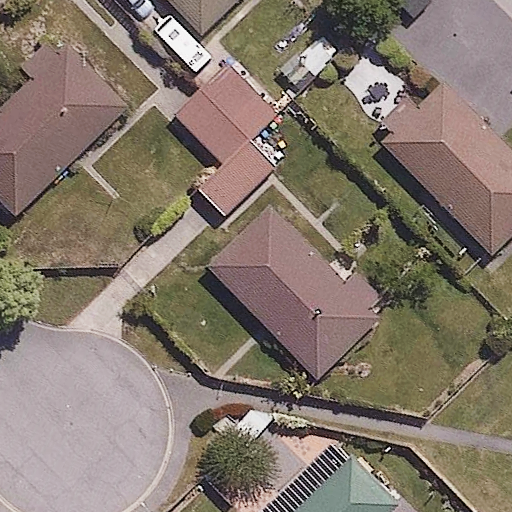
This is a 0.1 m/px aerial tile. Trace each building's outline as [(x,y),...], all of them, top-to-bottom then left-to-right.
[(232,0),(170,0),(201,31),(232,0)] [(126,109),(61,37),(0,92),(0,206),(8,216),(126,109)] [(231,60),(174,116),(216,160),(190,185),(218,213),(276,157),(249,130),(275,106),(231,60)] [(511,147),(436,71),(374,133),(493,253),(511,233),(511,147)] [(316,377),(390,304),(353,265),(345,273),(272,199),(206,264),(316,377)] [(360,511),(325,475),(287,511),(360,511)]
